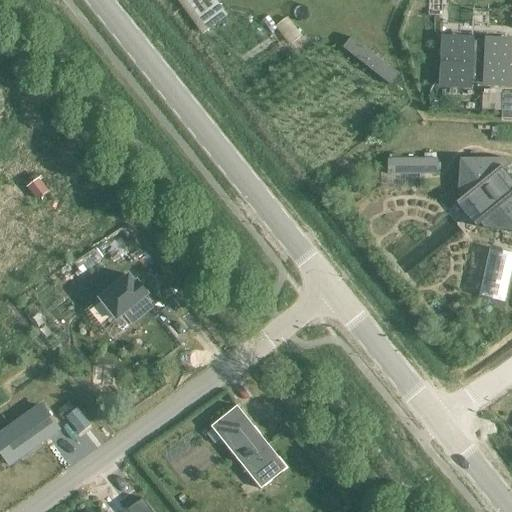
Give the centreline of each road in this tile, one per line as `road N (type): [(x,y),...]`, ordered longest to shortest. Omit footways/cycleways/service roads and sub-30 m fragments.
road 1 (residential): [(329,291),(23,511)]
road 2 (tertiary): [(329,291),(98,0)]
road 3 (tertiary): [(440,424),(329,291)]
